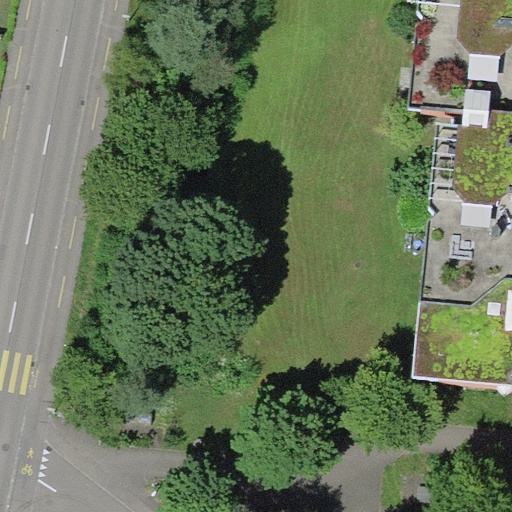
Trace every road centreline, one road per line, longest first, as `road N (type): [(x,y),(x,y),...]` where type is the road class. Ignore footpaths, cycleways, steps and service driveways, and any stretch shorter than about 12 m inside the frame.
road 1 (tertiary): [(70,0),(0,371)]
road 2 (residential): [(0,428),(97,511)]
